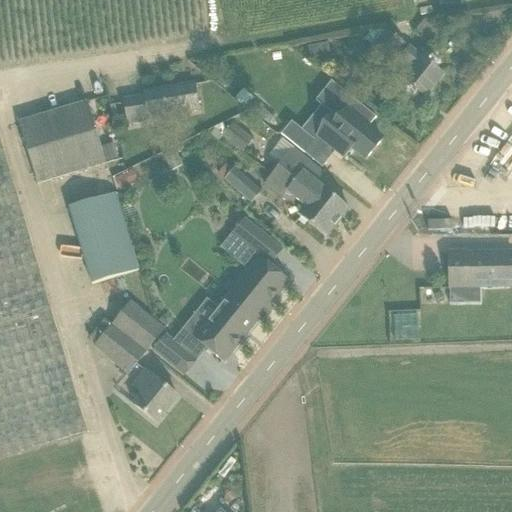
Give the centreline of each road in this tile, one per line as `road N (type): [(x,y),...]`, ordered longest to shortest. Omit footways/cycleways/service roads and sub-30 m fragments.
road 1 (tertiary): [(150,511),(511,67)]
road 2 (track): [(0,73),(511,3)]
